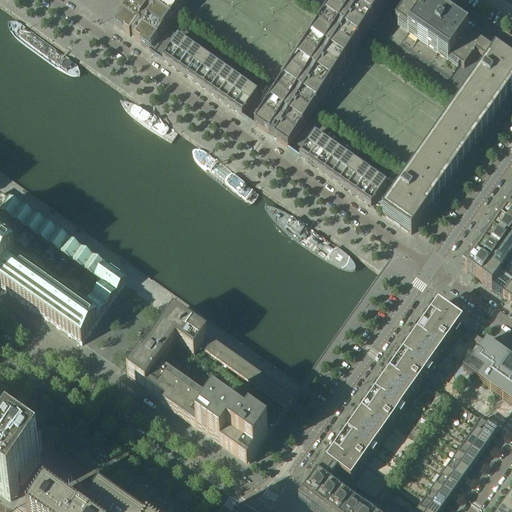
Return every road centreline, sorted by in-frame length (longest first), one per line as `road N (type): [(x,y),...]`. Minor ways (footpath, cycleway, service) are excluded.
road 1 (residential): [(430,268),(50,0)]
road 2 (secondary): [(245,511),(0,342)]
road 3 (residential): [(259,511),(430,268)]
road 4 (secondary): [(0,388),(170,511)]
road 5 (residential): [(430,268),(511,152)]
